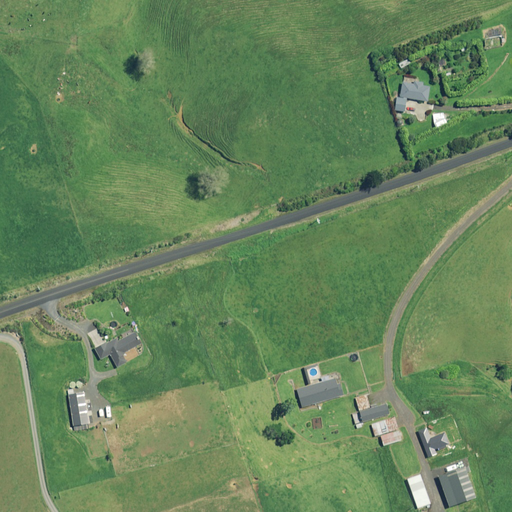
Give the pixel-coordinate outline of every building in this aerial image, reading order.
[(502,46),(500,36),(484,40),(486,50),(502,46)] [(445,65),(443,58),(436,60),(438,67),(445,65)] [(423,83),(415,82),(414,84),(402,82),(400,98),(396,98),(394,110),(404,112),(406,98),(427,101),(429,87),(423,87),(423,83)] [(106,344),(98,329),(88,334),(95,348),(94,348),(100,360),(110,355),(117,368),(126,363),(122,355),(141,345),(134,333),(119,342),(117,338),(106,344)] [(337,385),(335,379),(297,390),(302,408),(343,396),(340,384),(337,385)] [(89,424),(84,393),(68,395),(73,426),(89,424)] [(389,415),(386,404),(360,412),(363,423),(389,415)] [(398,429),(395,418),(372,425),(375,436),(398,429)] [(430,438),(427,428),(418,432),(428,458),(436,454),(435,452),(450,446),(445,432),(430,438)] [(402,440),(399,431),(381,437),(384,446),(402,440)] [(476,498),(465,468),(447,475),(438,478),(449,508),(476,498)] [(430,504),(420,475),(407,480),(418,509),(430,504)]
